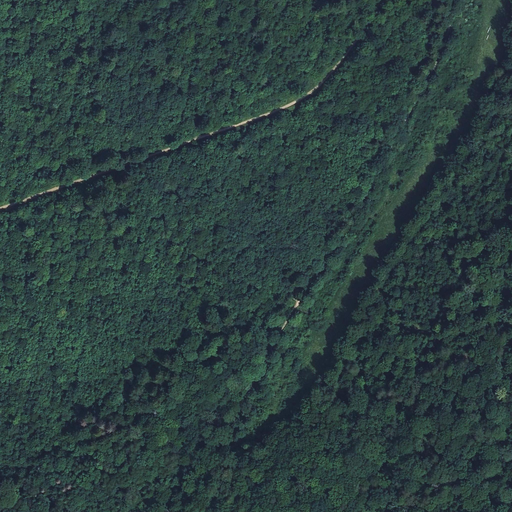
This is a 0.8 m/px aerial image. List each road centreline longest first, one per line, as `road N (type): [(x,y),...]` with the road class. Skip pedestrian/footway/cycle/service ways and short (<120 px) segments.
road 1 (track): [(0,208),(296,99),(340,62),(386,0)]
road 2 (track): [(286,325),(419,114),(459,0)]
road 3 (track): [(183,511),(286,325)]
